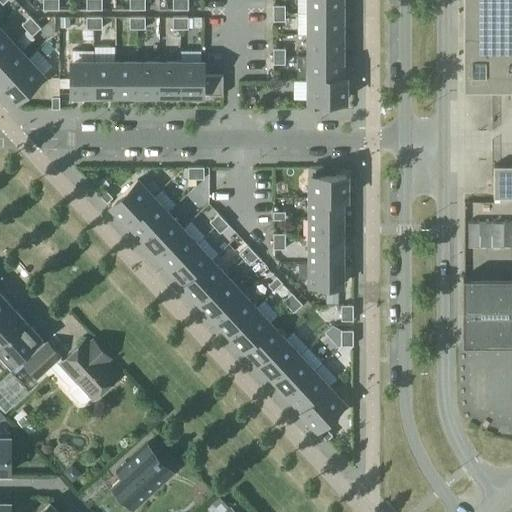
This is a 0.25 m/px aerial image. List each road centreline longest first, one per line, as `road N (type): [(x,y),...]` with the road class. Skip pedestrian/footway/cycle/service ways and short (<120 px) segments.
road 1 (residential): [(0,139),(403,136)]
road 2 (residential): [(403,136),(404,415),(454,511)]
road 3 (residential): [(502,499),(471,465),(446,413),(444,136)]
road 4 (residential): [(404,0),(403,136)]
road 5 (residential): [(444,136),(444,0)]
